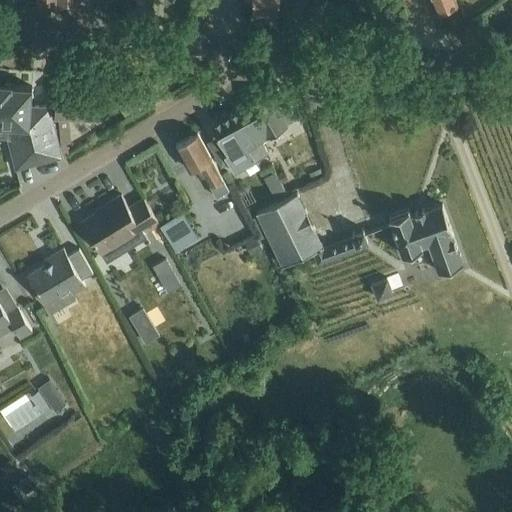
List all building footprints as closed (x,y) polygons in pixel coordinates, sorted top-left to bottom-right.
[(279,13),(279,0),(253,0),(253,11),(279,13)] [(435,0),(440,11),(458,3),(456,0),(435,0)] [(0,135),(7,136),(15,167),(62,155),(49,106),(49,105),(30,104),(31,85),(11,84),(11,82),(0,81),(0,135)] [(61,140),(72,141),(70,116),(78,116),(78,119),(94,120),(95,89),(64,88),(64,95),(55,94),(54,114),(54,117),(59,118),(61,140)] [(248,104),(239,109),(250,127),(245,130),(252,144),(248,147),(255,161),(256,161),(256,159),(269,152),(263,142),(261,139),(262,139),(288,125),(287,123),(272,97),(268,90),(247,101),(248,104)] [(150,103),(144,92),(126,102),(133,113),(150,103)] [(250,127),(239,109),(229,114),(224,113),(217,117),(215,122),(212,123),(228,151),(224,153),(235,172),(255,161),(248,147),(252,144),(245,130),(250,127)] [(201,165),(218,195),(230,189),(198,132),(176,144),(191,170),(201,165)] [(278,201),(289,195),(278,171),(266,177),(278,201)] [(284,265),(324,245),(297,191),(289,195),(278,201),(257,211),(284,265)] [(82,221),(101,251),(141,226),(146,233),(161,224),(145,197),(130,207),(122,194),(105,205),(106,207),(82,221)] [(442,271),(465,262),(442,201),(423,208),(422,205),(414,209),(414,211),(409,213),(407,207),(390,213),(405,254),(432,244),(442,271)] [(199,237),(183,210),(161,224),(178,250),(199,237)] [(258,235),(248,241),(254,252),(264,247),(258,235)] [(52,260),(28,274),(45,303),(69,289),(72,293),(86,285),(82,278),(94,272),(80,248),(68,254),(64,247),(50,256),(52,260)] [(171,266),(158,273),(168,290),(181,283),(171,266)] [(377,299),(404,289),(398,274),(372,283),(377,299)] [(0,332),(1,334),(14,326),(20,337),(33,330),(19,306),(7,312),(0,299),(0,332)] [(145,303),(130,313),(148,340),(163,331),(145,303)] [(33,344),(50,374),(65,366),(48,336),(33,344)] [(58,390),(47,398),(55,410),(66,402),(58,390)] [(30,475),(14,486),(21,496),(37,485),(30,475)]
